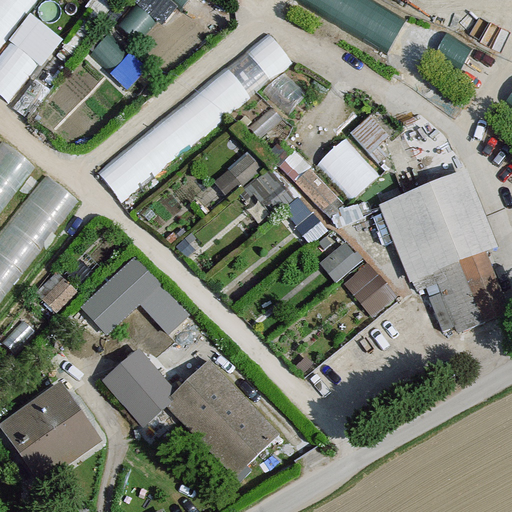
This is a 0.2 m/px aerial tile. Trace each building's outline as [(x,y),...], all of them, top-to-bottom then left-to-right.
[(0,0),(0,49),(36,0),(0,0)] [(158,12),(165,0),(145,0),(144,2),(158,12)] [(173,0),(186,8),(191,0),(173,0)] [(377,0),(303,0),(393,54),(413,22),(377,0)] [(144,39),(161,17),(140,2),(123,24),(144,39)] [(0,56),(0,89),(15,101),(66,35),(35,11),(0,56)] [(101,168),(122,196),(298,61),(277,34),(101,168)] [(110,35),(96,54),(117,70),(131,50),(110,35)] [(115,73),(132,89),(152,67),(136,52),(115,73)] [(356,135),(376,151),(396,128),(376,111),(356,135)] [(0,141),(0,208),(36,161),(4,136),(0,141)] [(354,202),(384,175),(349,137),(319,165),(354,202)] [(246,156),(216,181),(227,194),(257,169),(246,156)] [(291,180),(305,173),(297,158),(283,165),(291,180)] [(0,299),(78,193),(44,168),(0,228),(0,299)] [(270,172),(251,188),(270,212),(289,196),(270,172)] [(461,331),(505,314),(453,177),(389,201),(417,276),(437,268),(461,331)] [(312,220),(294,234),(302,244),(320,230),(312,220)] [(339,250),(322,264),(334,280),(352,265),(339,250)] [(80,308),(107,336),(141,304),(170,335),(191,315),(136,256),(80,308)] [(368,268),(348,286),(372,314),(393,297),(368,268)] [(66,283),(47,302),(59,313),(77,294),(66,283)] [(141,357),(109,384),(128,406),(160,379),(141,357)] [(209,365),(168,405),(237,477),(278,437),(209,365)] [(65,390),(6,431),(43,483),(101,442),(65,390)]
